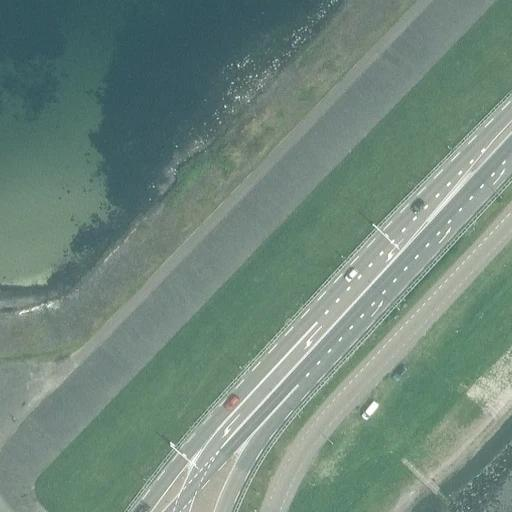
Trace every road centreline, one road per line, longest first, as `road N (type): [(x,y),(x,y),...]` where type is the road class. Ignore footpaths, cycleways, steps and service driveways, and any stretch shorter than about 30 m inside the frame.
road 1 (tertiary): [(271,511),(315,432),(511,224)]
road 2 (primary): [(386,266),(335,304),(231,410)]
road 3 (primary): [(511,128),(386,266)]
road 4 (primary): [(187,495),(296,384)]
road 5 (primary): [(296,384),(350,332),(386,266)]
road 6 (primary): [(223,511),(296,384)]
road 7 (primary): [(231,410),(142,511)]
